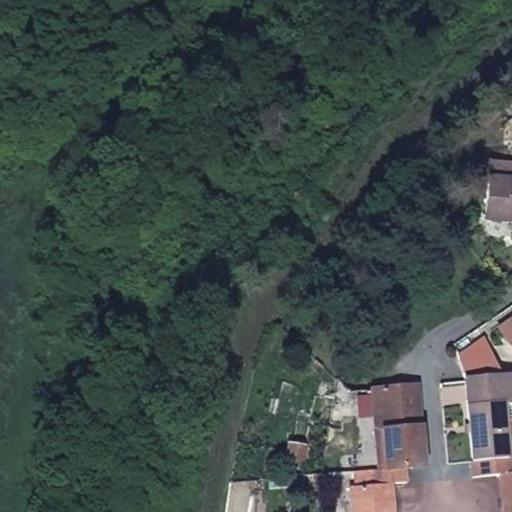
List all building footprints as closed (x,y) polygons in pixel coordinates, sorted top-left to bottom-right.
[(511,180),(488,179),(485,214),(511,216),(511,180)] [(511,395),(510,376),(466,381),(473,461),(509,458),(506,428),(504,405),(511,404),(511,395)] [(383,470),(407,468),(423,466),(417,386),(377,391),(383,470)] [(511,511),(511,457),(509,458),(473,461),(475,477),(501,475),(504,511),(511,511)] [(351,511),(395,511),(393,484),(408,483),(407,468),(383,470),(375,471),(376,487),(349,489),(351,511)]
